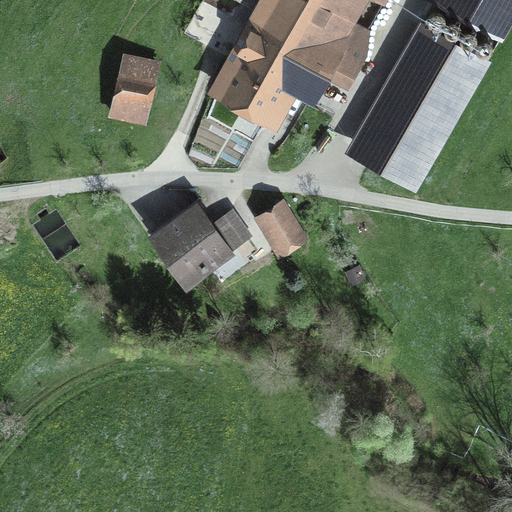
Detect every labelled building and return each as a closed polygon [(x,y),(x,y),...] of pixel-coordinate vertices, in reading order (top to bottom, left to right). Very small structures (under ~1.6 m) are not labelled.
[(385,0),(259,0),(221,67),(232,74),(223,90),(268,116),(290,76),(315,90),(314,91),(321,95),(317,102),(337,113),(352,87),(347,84),(367,49),(369,29),(353,20),(364,0),(377,0),(384,3),(385,0)] [(511,0),(426,0),(509,36),(511,29),(511,0)] [(359,151),(411,181),(482,57),(430,26),(359,151)] [(124,55),(111,112),(143,119),(156,63),(124,55)] [(300,234),(281,202),(255,218),(274,250),(300,234)] [(194,206),(157,232),(189,277),(225,251),(194,206)] [(218,219),(236,244),(248,235),(231,211),(218,219)]
